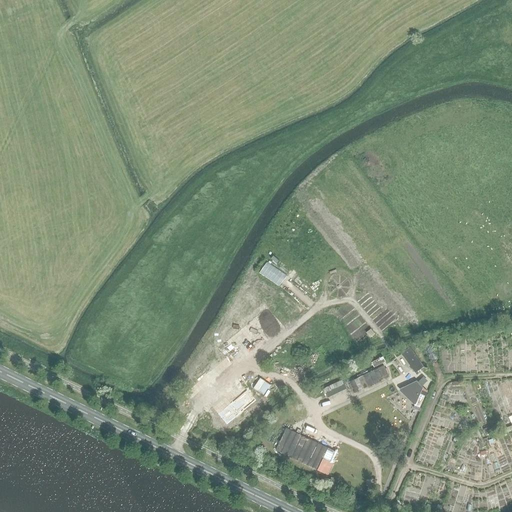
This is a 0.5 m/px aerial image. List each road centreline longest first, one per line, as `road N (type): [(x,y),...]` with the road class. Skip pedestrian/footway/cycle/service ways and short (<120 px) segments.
road 1 (primary): [(290,511),(0,372)]
road 2 (track): [(383,511),(372,455),(323,429),(317,417),(406,371)]
road 3 (track): [(248,370),(328,297),(346,298),(351,282),(339,272),(324,279),(325,295)]
road 4 (track): [(318,415),(285,380),(239,370),(188,418)]
